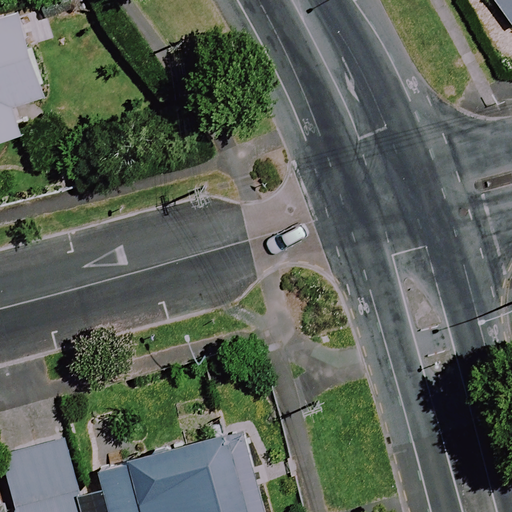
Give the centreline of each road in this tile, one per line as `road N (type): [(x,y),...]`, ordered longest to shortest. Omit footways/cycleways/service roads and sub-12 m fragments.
road 1 (residential): [(386,203),(0,308)]
road 2 (secondary): [(479,511),(386,203)]
road 3 (secondary): [(386,203),(287,0)]
road 4 (residential): [(511,177),(386,203)]
